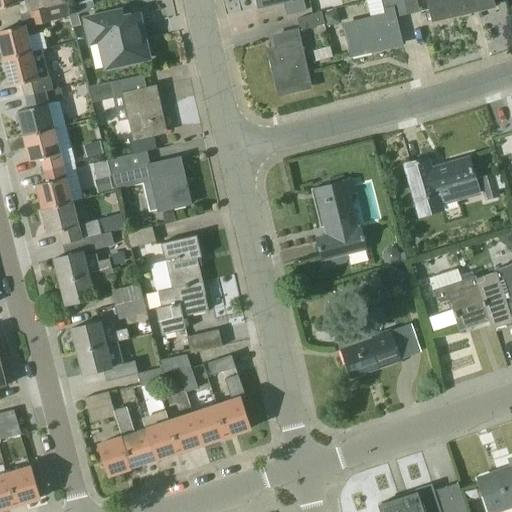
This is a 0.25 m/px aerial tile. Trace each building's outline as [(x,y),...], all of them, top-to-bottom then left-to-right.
[(20,14),(65,2),(64,0),(0,0),(0,7),(18,3),(20,14)] [(95,9),(92,0),(88,0),(75,3),(77,12),(95,9)] [(257,0),(259,6),(284,1),(287,14),(306,10),(303,0),(257,0)] [(396,17),(408,14),(404,0),(366,0),(371,16),(343,23),(351,55),(386,47),(383,35),(398,32),(399,33),(400,33),(396,17)] [(419,12),(416,0),(404,0),(408,14),(419,12)] [(428,0),(429,0),(433,20),(493,6),(491,0),(428,0)] [(0,41),(4,59),(33,52),(30,38),(36,36),(33,25),(69,16),(65,2),(20,14),(23,26),(0,31),(0,41)] [(98,44),(103,69),(149,58),(141,23),(139,23),(140,24),(135,25),(133,14),(123,17),(122,10),(83,19),(88,46),(98,44)] [(324,14),(328,26),(340,22),(336,10),(324,14)] [(322,12),(297,19),(301,31),(326,23),(322,12)] [(68,15),(69,16),(71,27),(80,24),(77,13),(68,15)] [(309,87),(305,68),(296,31),(274,36),(279,58),(271,60),(279,94),(309,87)] [(26,96),(54,89),(50,75),(48,75),(42,50),(33,52),(4,59),(11,85),(22,83),(26,96)] [(92,102),(115,97),(111,82),(89,87),(92,102)] [(165,131),(157,97),(155,87),(123,94),(133,138),(129,139),(133,153),(133,154),(147,151),(157,149),(153,134),(165,131)] [(55,128),(66,126),(60,101),(64,99),(61,88),(54,90),(54,89),(26,96),(29,108),(17,111),(23,136),(55,128)] [(63,158),(55,128),(23,136),(30,161),(41,158),(44,170),(73,163),(71,156),(63,158)] [(100,141),(87,144),(90,157),(103,154),(100,141)] [(158,211),(170,208),(190,204),(179,159),(150,166),(147,151),(133,154),(133,153),(108,160),(115,189),(143,183),(144,186),(149,212),(157,210),(158,211)] [(479,195),(474,177),(469,158),(431,169),(428,158),(405,164),(420,218),(446,211),(444,205),(479,195)] [(42,209),(74,202),(74,201),(84,198),(75,163),(73,163),(44,170),(47,182),(35,185),(42,209)] [(497,189),(493,174),(481,177),(486,196),(498,193),(497,189)] [(110,176),(98,179),(102,192),(113,189),(110,176)] [(356,226),(349,195),(356,193),(353,180),(313,189),(321,227),(326,226),(328,235),(316,238),(321,259),(323,259),(324,264),(329,267),(346,262),(349,258),(348,254),(367,250),(361,225),(356,226)] [(85,238),(101,234),(98,220),(80,225),(74,202),(42,209),(48,235),(59,232),(62,244),(85,238)] [(164,223),(175,221),(173,211),(162,214),(164,223)] [(113,216),(117,230),(125,228),(121,213),(113,216)] [(130,248),(156,242),(152,226),(127,233),(130,248)] [(85,238),(89,251),(114,245),(111,232),(101,234),(85,238)] [(509,250),(511,249),(511,232),(498,237),(500,241),(508,247),(509,250)] [(172,288),(202,281),(196,258),(202,257),(197,235),(161,243),(172,288)] [(396,249),(391,247),(387,248),(383,252),(383,258),(384,262),(390,264),(395,263),(395,262),(396,264),(407,261),(401,246),(396,249)] [(60,282),(112,269),(109,258),(98,261),(96,253),(85,256),(84,251),(54,258),(60,282)] [(511,263),(494,270),(495,273),(477,279),(476,276),(434,290),(430,278),(431,278),(431,277),(430,277),(438,303),(449,300),(459,331),(460,330),(459,326),(488,317),(492,329),(511,322),(511,318),(507,303),(511,301),(511,263)] [(383,282),(403,290),(410,275),(390,266),(383,282)] [(66,305),(96,298),(93,285),(116,279),(114,269),(112,269),(60,282),(66,305)] [(183,316),(189,315),(208,310),(202,281),(172,288),(159,291),(159,292),(158,293),(161,307),(156,308),(162,334),(186,329),(183,316)] [(116,305),(143,299),(140,284),(112,290),(116,305)] [(143,299),(116,305),(120,319),(147,313),(143,299)] [(78,353),(118,343),(118,341),(130,338),(127,328),(116,331),(114,324),(103,327),(102,321),(71,328),(78,353)] [(191,353),(203,351),(222,346),(218,329),(188,337),(191,353)] [(400,360),(394,341),(390,331),(341,348),(351,377),(400,360)] [(83,375),(104,370),(107,382),(138,373),(135,361),(124,364),(118,343),(78,353),(83,375)] [(178,369),(190,365),(187,354),(160,360),(163,373),(178,369)] [(236,367),(232,355),(208,363),(212,375),(236,367)] [(186,392),(198,388),(190,365),(178,369),(186,392)] [(154,369),(138,374),(141,386),(158,382),(154,369)] [(251,428),(241,398),(246,397),(238,374),(225,379),(232,399),(217,404),(227,436),(251,428)] [(88,410),(112,404),(109,391),(84,398),(88,410)] [(116,416),(114,411),(112,404),(88,410),(91,422),(116,416)] [(203,444),(227,436),(217,404),(193,412),(203,444)] [(155,460),(146,428),(134,432),(127,407),(114,411),(116,416),(123,437),(132,468),(155,460)] [(0,427),(17,422),(14,410),(0,414),(0,427)] [(179,452),(169,420),(166,411),(143,419),(146,428),(155,460),(179,452)] [(179,452),(203,444),(193,412),(169,420),(179,452)] [(0,440),(21,434),(17,422),(0,427),(0,440)] [(108,476),(132,468),(123,437),(97,445),(108,476)] [(511,457),(510,459),(511,467),(478,479),(489,511),(500,511),(511,508),(511,457)] [(16,505),(40,498),(31,467),(7,474),(16,505)] [(0,509),(16,505),(7,474),(0,476),(0,509)] [(380,511),(467,511),(458,483),(434,491),(432,485),(415,490),(416,492),(398,498),(396,499),(378,504),(380,511)]
